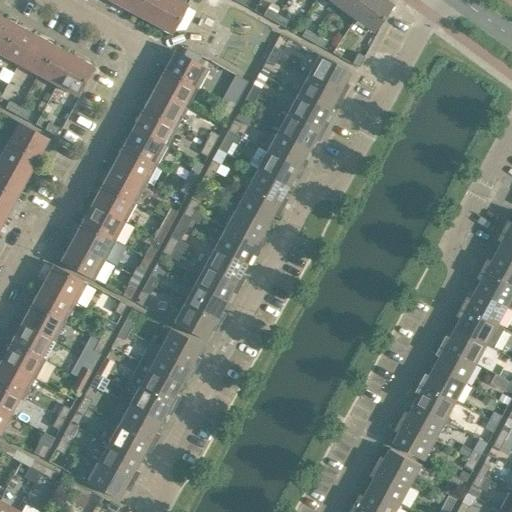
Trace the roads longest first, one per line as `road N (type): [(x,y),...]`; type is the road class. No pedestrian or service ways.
road 1 (residential): [(159,511),(162,469),(308,197),(340,181),(437,0)]
road 2 (residential): [(511,131),(454,231),(456,282),(331,511)]
road 3 (residential): [(0,293),(29,237),(56,218),(137,65),(139,47),(59,0)]
